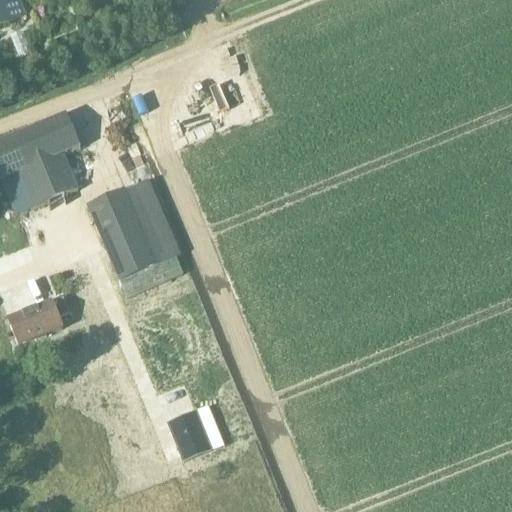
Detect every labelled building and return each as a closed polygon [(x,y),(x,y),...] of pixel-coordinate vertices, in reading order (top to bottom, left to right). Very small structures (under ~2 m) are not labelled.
[(0,0),(0,27),(10,23),(25,17),(17,0),(0,0)] [(77,192),(62,158),(80,151),(65,116),(0,143),(0,183),(0,184),(15,218),(34,210),(77,192)] [(126,299),(181,275),(174,259),(180,256),(148,183),(87,210),(119,284),(126,299)] [(57,320),(68,316),(62,300),(51,305),(51,304),(7,322),(18,348),(62,330),(57,320)] [(109,359),(118,356),(105,319),(96,322),(109,359)] [(195,409),(167,421),(181,457),(209,446),(195,409)]
